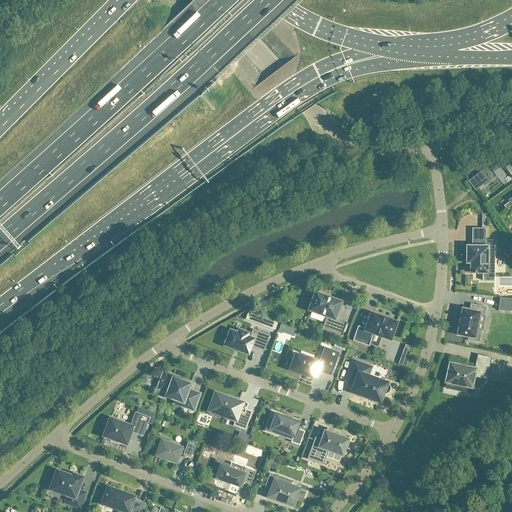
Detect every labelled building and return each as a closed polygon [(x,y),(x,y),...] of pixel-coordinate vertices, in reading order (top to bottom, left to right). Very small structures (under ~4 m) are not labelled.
[(481,172),(477,175),(483,184),(488,180),(481,172)] [(489,184),(478,191),(484,199),(495,192),(489,184)] [(485,240),(486,228),(472,228),(472,247),(469,247),(468,254),(467,262),(471,262),(471,272),(474,272),(474,273),(477,273),(477,272),(482,272),(482,280),(483,280),(483,277),(493,277),(493,265),(490,265),(490,247),(485,247),(485,240)] [(335,317),(342,300),(334,298),(333,299),(324,296),(324,294),(316,291),(310,309),(327,316),(322,329),(342,336),(347,322),(335,317)] [(511,298),(500,297),(498,310),(511,311),(511,298)] [(476,330),(479,314),(485,315),(486,307),(471,304),(469,311),(463,309),(461,319),(462,319),(461,324),(460,324),(458,334),(468,336),(468,340),(479,342),(482,331),(476,330)] [(279,323),(249,312),(247,319),(277,330),(279,323)] [(391,338),(396,323),(397,322),(396,322),(372,314),(372,313),(371,314),(372,314),(366,329),(358,326),(353,340),(369,346),(374,333),(390,339),(391,339),(391,338)] [(297,329),(281,324),(278,330),(295,336),(297,329)] [(264,350),(269,335),(258,331),(251,335),(250,338),(246,337),(248,333),(240,330),(238,334),(231,331),(230,330),(230,331),(230,333),(226,332),(223,341),(226,342),(226,344),(225,344),(225,345),(226,345),(234,348),(233,349),(235,349),(235,348),(239,350),(238,350),(240,351),(240,350),(248,353),(247,353),(248,353),(251,346),(264,350)] [(324,365),(312,360),(313,357),(305,355),(304,357),(296,354),(291,369),(299,372),(305,374),(314,377),(316,370),(331,375),(339,352),(329,349),(324,365)] [(470,393),(474,377),(486,379),(491,358),(478,354),(474,369),(450,364),(446,382),(462,385),(461,391),(468,392),(470,393)] [(380,402),(383,394),(384,394),(385,394),(386,394),(387,394),(388,393),(389,392),(390,391),(390,390),(391,390),(391,389),(391,388),(391,387),(390,386),(389,385),(389,384),(387,383),(367,376),(370,367),(355,362),(353,367),(351,367),(347,378),(356,381),(352,391),(363,395),(363,396),(364,394),(369,396),(368,398),(369,398),(380,402)] [(175,376),(164,372),(158,388),(168,392),(167,396),(173,399),(172,402),(193,410),(199,394),(188,390),(190,384),(174,378),(175,376)] [(245,430),(252,411),(241,407),(242,404),(234,401),(235,398),(229,396),(228,398),(216,394),(211,407),(210,410),(235,420),(233,425),(245,430)] [(127,444),(131,432),(143,436),(150,417),(135,412),(130,426),(110,419),(104,436),(127,444)] [(297,428),(299,423),(292,420),(292,419),(284,417),(277,414),(275,420),(271,419),(267,430),(280,435),(281,431),(289,434),(288,438),(292,439),(291,442),(299,445),(305,431),(297,428)] [(347,449),(349,443),(347,442),(348,440),(346,439),(347,437),(340,435),(339,437),(325,432),(321,442),(314,440),(307,459),(324,465),(329,450),(342,454),(345,448),(347,449)] [(180,445),(163,439),(157,455),(176,462),(179,453),(183,454),(183,455),(190,457),(195,445),(188,442),(185,450),(181,448),(179,447),(180,445)] [(258,451),(256,457),(263,459),(265,453),(258,451)] [(269,459),(267,467),(274,469),(277,462),(269,459)] [(217,462),(214,469),(219,472),(217,477),(240,485),(242,480),(242,479),(246,480),(246,481),(251,483),(252,484),(252,483),(251,483),(256,471),(244,467),(231,462),(230,466),(217,462)] [(78,490),(83,478),(73,474),(73,477),(57,471),(56,475),(53,474),(50,484),(52,485),(51,489),(68,495),(67,499),(74,501),(72,505),(80,508),(85,493),(78,490)] [(304,493),(299,491),(299,489),(281,482),(282,479),(270,474),(265,486),(272,489),(269,496),(279,500),(279,501),(280,500),(283,501),(282,502),(283,502),(283,501),(293,505),(296,498),(301,500),(304,493)] [(330,477),(325,482),(331,487),(336,483),(330,477)] [(136,511),(139,506),(133,503),(135,497),(124,493),(124,492),(123,492),(123,493),(120,492),(120,491),(108,487),(102,503),(120,510),(119,511),(136,511)]
